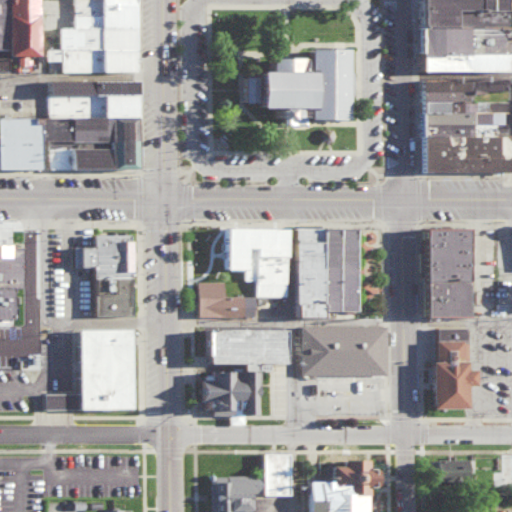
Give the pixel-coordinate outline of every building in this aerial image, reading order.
[(0,0),(0,68),(4,68),(4,58),(0,58),(0,54),(14,54),(14,68),(27,68),(27,55),(31,55),(30,0),(0,0)] [(127,70),(127,0),(68,0),(69,25),(54,25),(54,47),(42,47),(42,58),(55,58),(56,70),(127,70)] [(409,0),(411,69),(502,68),(500,0),(409,0)] [(339,46),(299,46),(299,55),(262,56),(262,69),(248,69),(248,74),(236,74),(237,100),(249,100),(249,105),(259,105),(259,116),(277,116),(277,122),(301,122),(301,117),(337,117),(337,94),(339,94),(339,46)] [(413,170),(505,169),(505,121),(469,121),(469,110),(504,110),(504,99),(468,99),(468,89),(500,88),(500,77),(412,78),(413,170)] [(128,78),(42,78),(42,115),(0,115),(0,166),(36,166),(36,156),(32,156),(32,139),(43,138),(43,167),(128,167),(128,78)] [(287,227),(289,315),(313,314),(313,309),(348,308),(346,225),(287,227)] [(218,268),(240,267),(240,279),(250,279),(250,295),(280,294),(280,226),(217,227),(218,268)] [(460,226),(415,226),(415,314),(460,314),(460,226)] [(88,314),(126,313),(124,232),(86,233),(86,244),(67,245),(67,265),(87,264),(88,314)] [(0,318),(10,318),(9,286),(18,286),(17,266),(30,266),(30,256),(18,256),(18,245),(0,244),(0,318)] [(192,315),(238,314),(238,294),(219,294),(218,280),(191,280),(192,315)] [(296,373),(381,373),(381,324),(295,324),(296,373)] [(427,337),(462,337),(462,325),(427,326),(427,337)] [(71,407),(125,407),(124,326),(69,327),(71,407)] [(197,365),(201,365),(202,378),(193,378),(193,407),(206,407),(206,413),(226,413),(226,399),(236,399),(236,412),(252,412),(252,383),(258,383),(258,368),(265,368),(265,362),(277,362),(277,327),(197,328),(197,365)] [(423,407),(459,406),(458,384),(468,384),(468,367),(463,367),(462,338),(427,339),(428,360),(422,360),(423,407)] [(70,407),(70,391),(39,391),(39,407),(70,407)] [(284,494),(283,451),(256,452),(257,494),(284,494)] [(301,511),(360,511),(361,485),(369,485),(369,467),(361,466),(361,458),(337,458),(337,464),(326,464),(326,479),(302,479),(301,511)] [(459,458),(424,458),(424,479),(459,479),(459,458)] [(245,511),(246,491),(256,491),(256,474),(206,474),(206,511),(245,511)]
